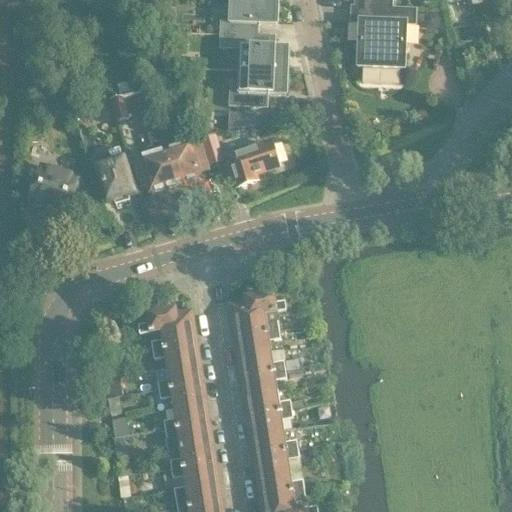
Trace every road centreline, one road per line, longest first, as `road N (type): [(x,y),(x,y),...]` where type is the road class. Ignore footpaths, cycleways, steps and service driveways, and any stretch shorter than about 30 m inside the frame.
road 1 (tertiary): [(51,511),(51,332),(62,301),(85,284),(200,249)]
road 2 (residential): [(242,511),(200,249)]
road 3 (residential): [(350,215),(308,0)]
road 4 (tertiary): [(200,249),(350,215)]
road 5 (residential): [(436,200),(438,182),(511,97)]
